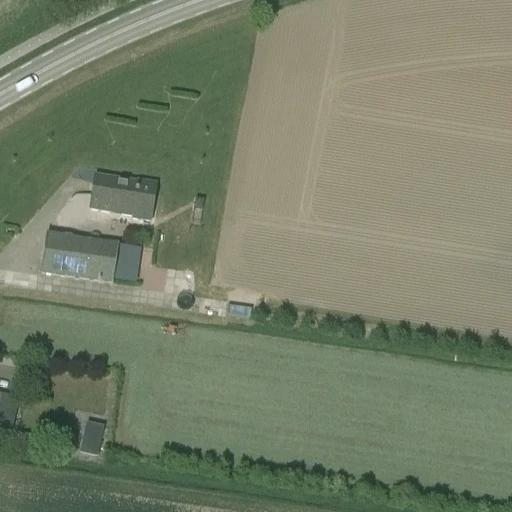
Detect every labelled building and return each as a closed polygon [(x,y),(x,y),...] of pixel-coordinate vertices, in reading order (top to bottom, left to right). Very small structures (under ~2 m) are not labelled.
[(152,226),(158,185),(137,182),(136,185),(95,179),(90,212),(131,218),(131,223),(152,226)] [(195,200),(194,207),(201,208),(203,201),(195,200)] [(111,288),(118,247),(46,237),(40,278),(111,288)] [(16,401),(0,397),(0,438),(8,441),(16,401)] [(86,427),(80,456),(97,460),(103,431),(86,427)]
